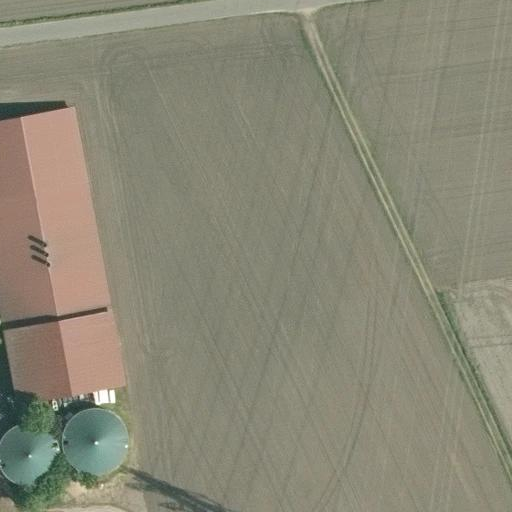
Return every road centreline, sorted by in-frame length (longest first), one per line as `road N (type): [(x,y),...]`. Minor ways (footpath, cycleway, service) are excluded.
road 1 (track): [(304,0),(511,480)]
road 2 (unclassified): [(266,0),(0,34)]
road 3 (unknown): [(0,140),(23,375)]
